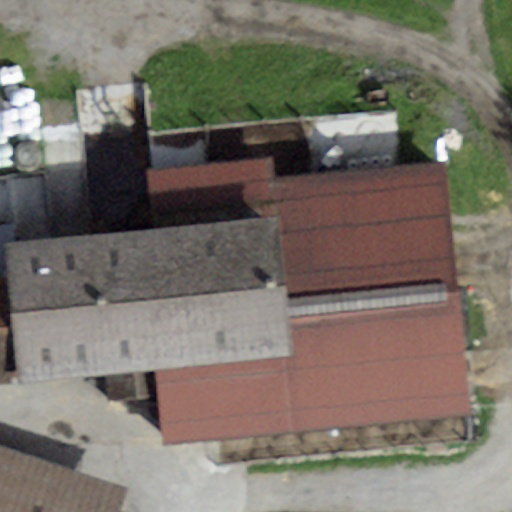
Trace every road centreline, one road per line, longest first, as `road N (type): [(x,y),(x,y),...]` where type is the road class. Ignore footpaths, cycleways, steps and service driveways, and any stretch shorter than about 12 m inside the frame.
road 1 (track): [(511,453),(495,477),(444,489),(232,495),(0,427)]
road 2 (track): [(186,0),(399,47),(476,84),(511,145)]
